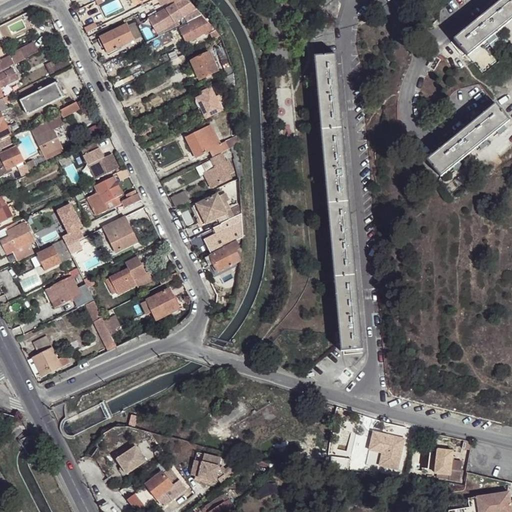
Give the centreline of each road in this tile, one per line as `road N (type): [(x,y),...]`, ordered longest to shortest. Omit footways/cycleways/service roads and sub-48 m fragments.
road 1 (residential): [(52,0),(201,298),(196,331),(171,345)]
road 2 (unclassified): [(171,345),(511,444)]
road 3 (unclassified): [(36,401),(171,345)]
road 4 (primary): [(36,401),(89,511)]
